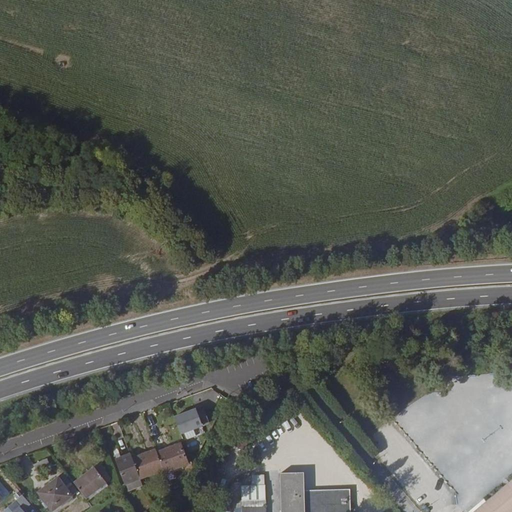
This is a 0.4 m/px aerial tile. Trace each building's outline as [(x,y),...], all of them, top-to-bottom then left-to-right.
[(199,412),(198,409),(175,418),(182,436),(212,425),(206,410),(199,412)] [(182,443),(157,452),(163,470),(164,473),(189,464),(182,443)] [(163,470),(157,452),(156,450),(132,459),(140,479),(163,470)] [(140,479),(132,459),(130,453),(121,457),(116,459),(115,459),(125,485),(126,484),(140,479)] [(53,467),(50,458),(33,464),(38,473),(53,467)] [(86,499),(110,481),(97,465),(74,483),(86,499)] [(350,511),(350,489),(305,491),(304,473),(280,473),(281,511),(350,511)] [(39,493),(52,511),(78,492),(64,474),(39,493)] [(252,475),(252,485),(265,485),(265,475),(252,475)] [(173,476),(166,478),(171,490),(177,488),(173,476)] [(140,479),(126,484),(129,491),(142,486),(140,479)] [(511,511),(511,480),(474,511),(511,511)] [(265,485),(252,485),(241,486),(242,501),(237,501),(237,508),(242,508),(242,511),(266,511),(266,485),(265,485)] [(155,501),(159,505),(164,500),(159,496),(155,501)] [(2,511),(24,511),(14,501),(2,511)]
